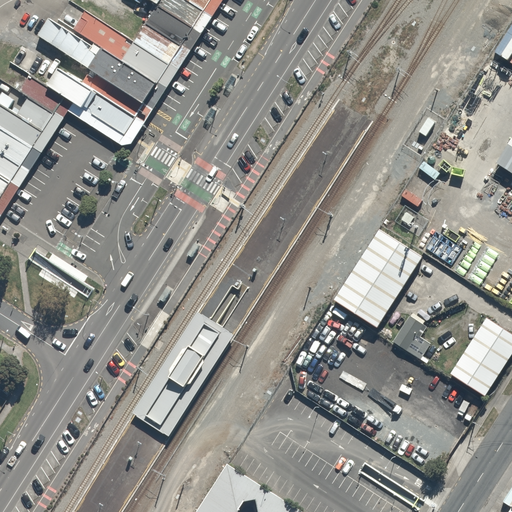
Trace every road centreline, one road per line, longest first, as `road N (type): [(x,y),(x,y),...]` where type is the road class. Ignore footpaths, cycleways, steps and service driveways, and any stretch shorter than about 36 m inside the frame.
road 1 (secondary): [(81,365),(316,0)]
road 2 (secondary): [(0,491),(81,365)]
